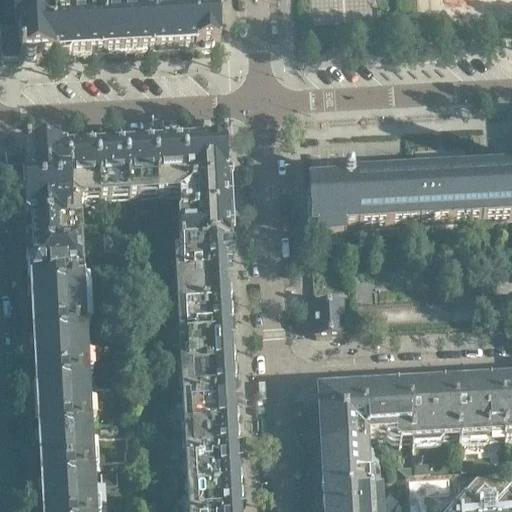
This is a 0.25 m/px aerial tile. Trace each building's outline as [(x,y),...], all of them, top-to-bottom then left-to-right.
[(167,0),(168,3),(172,7),(165,13),(174,21),(217,19),(215,0),(167,0)] [(55,64),(52,19),(55,16),(55,2),(12,4),(12,16),(16,18),(16,29),(17,29),(18,40),(17,40),(17,41),(18,41),(18,51),(18,53),(19,63),(18,63),(18,66),(55,64)] [(158,58),(155,20),(155,14),(150,11),(138,12),(137,8),(104,10),(107,61),(158,58)] [(107,61),(104,10),(71,11),(68,15),(55,16),(52,19),(55,64),(107,61)] [(218,48),(217,19),(174,21),(165,13),(155,20),(158,58),(210,55),(213,52),(220,51),(220,48),(218,48)] [(226,189),(224,156),(224,150),(223,149),(219,150),(217,147),(182,149),(184,192),(226,189)] [(184,192),(182,149),(153,150),(156,199),(156,202),(167,202),(170,198),(179,197),(184,192)] [(156,199),(153,150),(124,152),(127,200),(127,204),(140,203),(140,199),(156,199)] [(127,200),(124,152),(96,153),(99,202),(99,206),(111,205),(111,201),(127,200)] [(99,202),(96,153),(68,155),(70,199),(82,209),(89,203),(99,202)] [(70,199),(68,155),(24,157),(24,158),(26,201),(70,199)] [(344,232),(511,223),(511,176),(355,186),(355,184),(353,184),(349,180),(343,180),(340,184),(340,190),(306,192),(307,198),(306,198),(308,230),(309,236),(315,235),(316,243),(344,242),(344,232)] [(228,220),(226,189),(184,192),(179,197),(180,208),(185,208),(185,222),(228,220)] [(75,216),(82,209),(70,199),(26,201),(26,202),(23,208),(24,230),(76,227),(75,216)] [(230,248),(228,220),(185,222),(180,222),(180,234),(185,234),(186,251),(230,248)] [(78,257),(77,240),(82,240),(81,227),(76,227),(24,230),(26,260),(78,257)] [(137,253),(137,239),(129,240),(130,254),(137,253)] [(230,248),(186,251),(177,251),(178,255),(175,257),(175,261),(178,263),(178,268),(176,268),(174,270),(175,282),(227,280),(227,269),(228,269),(231,266),(230,248)] [(79,282),(78,269),(83,268),(83,257),(78,257),(26,260),(28,287),(28,288),(28,289),(29,290),(31,290),(32,290),(32,289),(84,286),(84,281),(79,282)] [(229,310),(228,293),(227,280),(175,282),(176,293),(173,295),(174,306),(176,309),(177,312),(229,310)] [(81,314),(80,297),(85,296),(84,286),(32,289),(32,290),(34,338),(87,334),(86,313),(81,314)] [(342,340),(341,306),(338,307),(336,304),(331,305),(330,307),(313,308),(315,342),(342,340)] [(230,340),(229,310),(177,312),(177,316),(174,318),(175,324),(178,327),(179,343),(230,340)] [(83,362),(82,344),(88,343),(87,334),(34,338),(37,385),(90,383),(89,362),(83,362)] [(232,371),(231,354),(230,340),(179,343),(180,358),(177,360),(177,367),(180,370),(180,374),(232,371)] [(234,402),(232,371),(180,374),(181,377),(178,379),(178,386),(181,388),(182,405),(234,402)] [(86,409),(85,391),(91,391),(90,383),(37,385),(39,433),(92,430),(91,409),(86,409)] [(511,444),(511,390),(500,392),(503,445),(511,444)] [(503,445),(500,392),(454,394),(457,447),(503,445)] [(457,447),(454,394),(408,397),(411,443),(411,450),(457,447)] [(411,443),(408,397),(363,399),(365,445),(367,445),(381,444),(385,448),(395,447),(395,443),(411,443)] [(365,445),(363,399),(318,401),(321,455),(367,453),(367,445),(365,445)] [(235,432),(234,415),(234,402),(182,405),(183,418),(180,420),(180,429),(183,431),(183,435),(235,432)] [(89,457),(88,439),(93,439),(92,430),(39,433),(42,481),(95,478),(94,457),(89,457)] [(237,463),(235,432),(183,435),(183,437),(181,440),(181,447),(184,450),(185,466),(237,463)] [(371,479),(371,472),(368,470),(367,453),(321,455),(323,501),(369,499),(369,482),(371,481),(371,479)] [(238,494),(237,477),(237,463),(185,466),(186,480),(183,483),(183,489),(187,492),(187,497),(238,494)] [(395,470),(387,463),(383,468),(390,475),(395,470)] [(91,504),(90,487),(96,487),(95,478),(42,481),(43,511),(97,511),(97,503),(91,504)] [(413,481),(407,481),(408,497),(408,511),(427,511),(427,499),(451,497),(450,479),(413,481)] [(507,511),(505,510),(509,506),(511,508),(511,502),(490,483),(476,484),(456,506),(461,511),(459,511),(507,511)] [(239,511),(238,494),(187,497),(187,500),(184,502),(184,509),(187,511),(239,511)] [(373,511),(373,498),(369,499),(323,501),(323,511),(373,511)]
